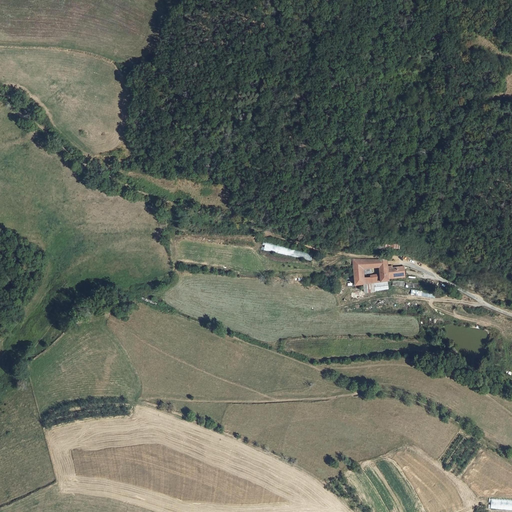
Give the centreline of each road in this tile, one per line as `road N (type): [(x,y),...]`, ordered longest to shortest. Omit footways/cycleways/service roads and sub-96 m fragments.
road 1 (track): [(398,264),(390,255),(290,240),(145,193),(75,158),(0,93)]
road 2 (track): [(511,460),(443,414),(385,394),(156,400)]
